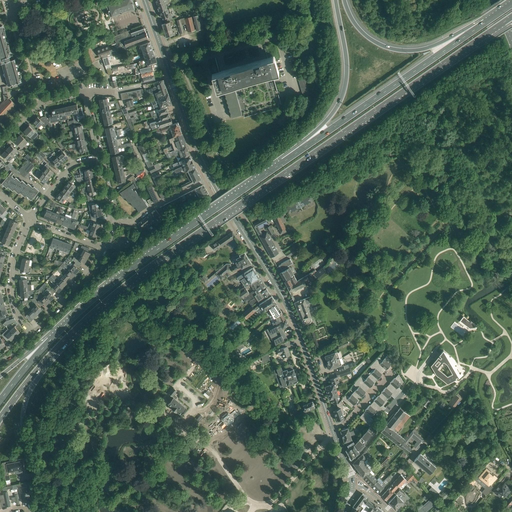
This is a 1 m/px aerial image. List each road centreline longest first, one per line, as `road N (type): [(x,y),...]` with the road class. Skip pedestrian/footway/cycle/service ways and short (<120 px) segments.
road 1 (motorway): [(37,369),(126,284),(503,22)]
road 2 (motorway): [(283,161),(147,256),(49,340)]
road 3 (secondary): [(331,427),(287,308),(211,177)]
road 4 (motorway): [(484,22),(283,161)]
road 5 (secondary): [(211,177),(144,0)]
road 6 (motorway): [(335,0),(346,66),(341,96),(283,161)]
road 7 (motorway): [(484,22),(430,47),(402,50),(364,34),(344,0)]
road 8 (residential): [(33,334),(10,293),(13,254),(29,218)]
